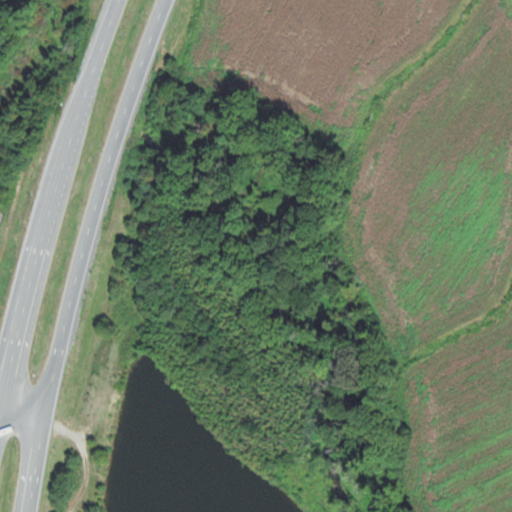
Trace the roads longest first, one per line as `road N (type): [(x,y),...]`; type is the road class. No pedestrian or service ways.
road 1 (trunk): [(46,409),(82,240),(163,0)]
road 2 (trunk): [(122,0),(48,216),(5,409)]
